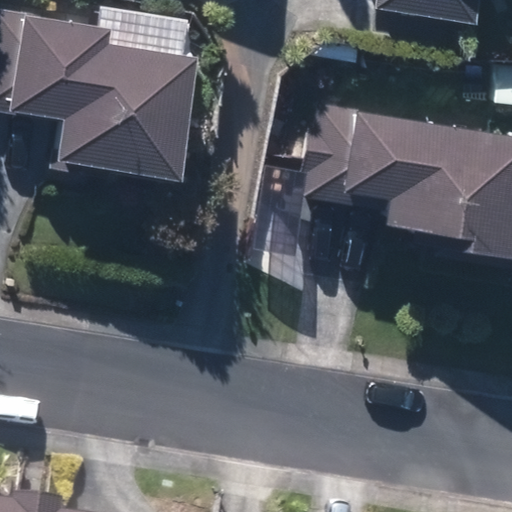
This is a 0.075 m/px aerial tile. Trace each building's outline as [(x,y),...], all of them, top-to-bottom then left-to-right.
[(373,0),(373,4),(472,19),(474,0),(373,0)] [(0,7),(0,107),(54,114),(48,162),(166,177),(183,46),(99,36),(101,18),(18,7),(17,10),(0,7)] [(511,64),(491,62),(487,100),(511,102),(511,64)] [(347,104),(314,99),(298,194),(377,206),(376,213),(404,218),(403,228),(503,244),(511,186),(511,127),(347,101),(347,104)] [(0,511),(53,511),(55,504),(13,498),(12,503),(0,501),(0,511)]
